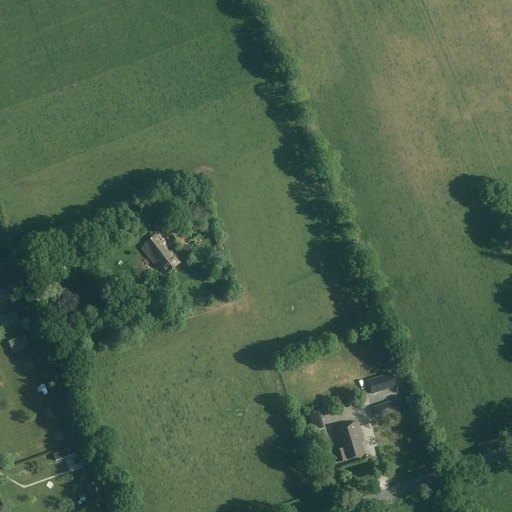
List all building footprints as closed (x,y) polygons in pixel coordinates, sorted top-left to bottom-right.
[(171,234),(181,249),(188,244),(182,235),(186,233),(181,227),(171,234)] [(171,250),(170,251),(167,248),(169,247),(159,234),(156,235),(153,232),(140,243),(144,247),(140,250),(154,266),(155,265),(164,276),(180,263),(179,263),(181,261),(171,250)] [(200,237),(194,240),(199,247),(204,243),(200,237)] [(60,259),(33,268),(36,279),(63,271),(60,259)] [(0,293),(0,306),(12,300),(8,290),(0,293)] [(7,327),(20,322),(18,318),(5,323),(7,327)] [(13,346),(15,352),(30,347),(28,341),(13,346)] [(31,381),(44,375),(40,367),(27,373),(31,381)] [(396,371),(367,381),(373,397),(402,388),(396,371)] [(45,398),(53,395),(50,385),(41,388),(45,398)] [(413,396),(404,399),(406,405),(415,403),(413,396)] [(379,418),(398,411),(395,402),(376,408),(379,418)] [(48,409),(51,422),(61,419),(57,407),(48,409)] [(322,413),(314,414),(316,428),(323,427),(322,413)] [(357,421),(333,429),(339,451),(335,453),(338,463),(363,456),(359,442),(363,441),(357,421)] [(42,441),(37,445),(43,454),(48,450),(42,441)] [(26,451),(19,453),(22,463),(30,461),(26,451)] [(56,454),(46,457),(47,463),(58,460),(56,454)] [(35,479),(42,477),(36,460),(28,463),(35,479)] [(72,465),(76,474),(85,471),(81,461),(72,465)] [(89,483),(81,485),(84,495),(92,493),(89,483)] [(9,511),(19,509),(17,497),(6,500),(9,511)]
